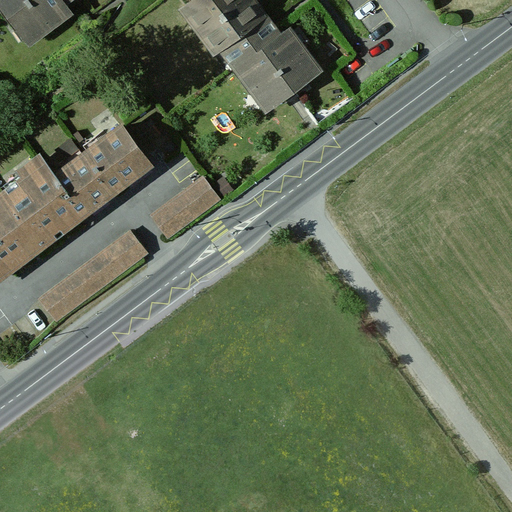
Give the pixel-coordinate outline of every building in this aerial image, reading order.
[(66,2),(64,0),(0,0),(0,9),(27,46),(73,12),(66,2)] [(231,66),(281,30),(259,0),(185,0),(178,5),(213,53),(219,49),(231,66)] [(281,30),(231,66),(265,111),(324,68),(291,23),(281,30)] [(82,148),(114,192),(151,164),(120,119),(82,148)] [(114,192),(82,148),(51,172),(82,216),(114,192)] [(0,277),(82,216),(51,172),(36,152),(14,169),(18,174),(0,186),(0,277)] [(202,175),(149,214),(167,238),(219,199),(202,175)] [(148,252),(130,228),(38,297),(57,322),(148,252)]
